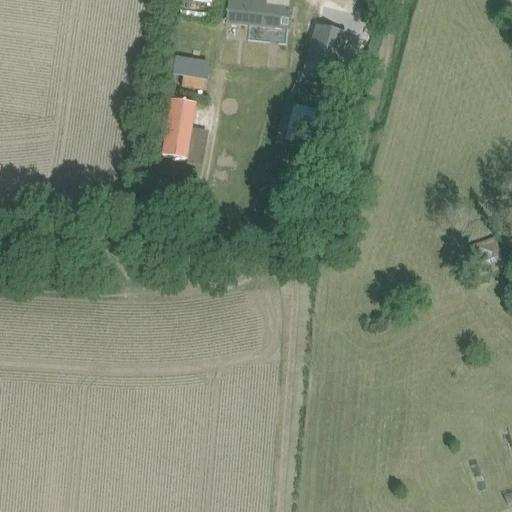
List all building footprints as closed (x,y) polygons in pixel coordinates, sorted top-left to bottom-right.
[(241,0),(229,0),(227,24),(290,31),(293,6),(288,5),(288,0),(268,0),(268,3),(241,0)] [(345,36),(318,29),(304,81),(331,88),(345,36)] [(173,58),(170,75),(206,81),(209,63),(173,58)] [(181,79),(181,87),(205,89),(206,81),(181,79)] [(265,101),(260,144),(310,151),(316,107),(265,101)] [(190,128),(194,107),(167,102),(157,158),(203,167),(209,132),(190,128)] [(286,178),(287,164),(254,162),(253,176),(286,178)] [(469,251),(481,279),(501,270),(489,242),(469,251)]
